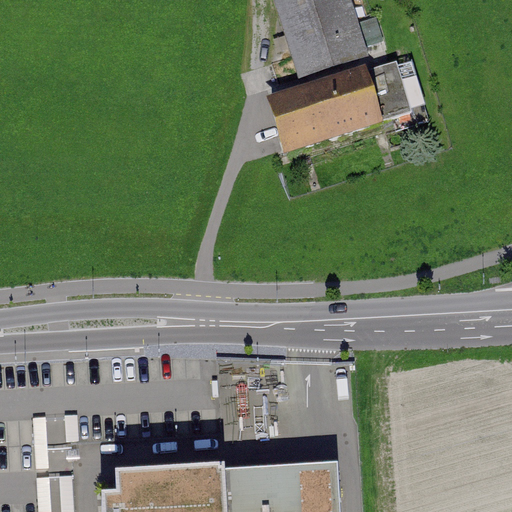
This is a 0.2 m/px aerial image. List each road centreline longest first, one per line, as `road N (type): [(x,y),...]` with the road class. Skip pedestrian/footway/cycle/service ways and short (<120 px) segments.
road 1 (primary): [(511,316),(0,332)]
road 2 (unknown): [(0,409),(311,406),(337,423),(349,511)]
